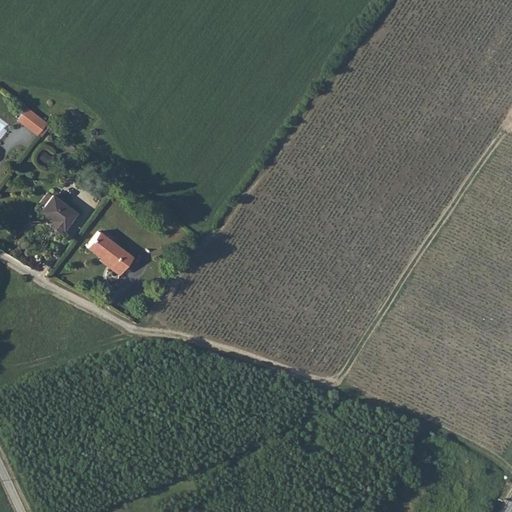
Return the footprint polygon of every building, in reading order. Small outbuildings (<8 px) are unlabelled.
[(33,112),(26,106),(17,118),(24,123),(33,112)] [(23,125),(36,135),(46,121),(33,112),(24,123),(23,125)] [(70,152),(73,147),(66,142),(62,147),(70,152)] [(38,202),(42,206),(50,195),(46,192),(38,202)] [(62,229),(75,212),(51,194),(50,195),(42,206),(38,211),(50,220),(51,220),(60,227),(61,228),(62,229)] [(60,227),(51,220),(48,224),(49,229),(53,232),(58,231),(60,227)] [(120,271),(131,256),(97,231),(86,246),(99,257),(111,265),(112,265),(120,271)] [(98,258),(118,274),(120,271),(112,265),(111,265),(99,257),(98,258)]
